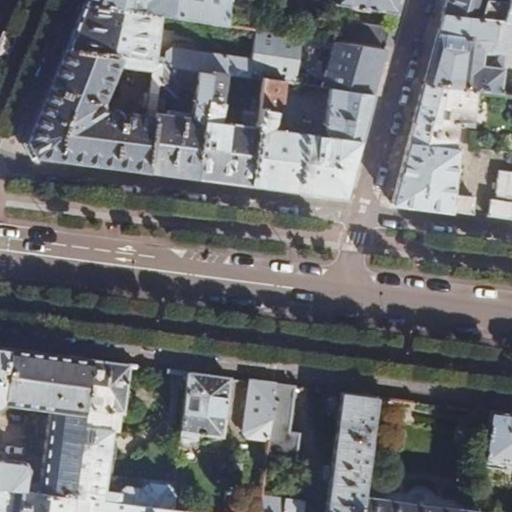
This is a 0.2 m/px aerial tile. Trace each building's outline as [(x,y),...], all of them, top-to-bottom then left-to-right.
[(83,0),(82,5),(158,16),(224,26),(227,0),(83,0)] [(342,0),(342,4),(397,12),(400,0),(342,0)] [(511,0),(449,0),(446,13),(501,21),(511,21),(511,0)] [(158,16),(82,5),(72,27),(63,50),(164,65),(212,72),(231,75),(249,77),(251,59),(171,47),(164,53),(163,57),(151,55),(158,16)] [(438,43),(427,81),(472,87),(493,89),(496,62),(477,59),(479,45),(498,48),(501,21),(446,13),(438,43)] [(358,45),(387,50),(393,27),(361,22),(358,45)] [(300,37),(256,31),(251,59),(249,77),(264,79),(285,82),(293,82),(300,37)] [(2,32),(0,37),(0,58),(5,60),(15,38),(2,32)] [(331,42),(300,37),(293,82),(324,86),(325,87),(331,42)] [(385,59),(387,50),(358,45),(331,42),(325,87),(332,88),(375,94),(385,59)] [(164,65),(63,50),(27,139),(23,141),(32,157),(36,155),(95,163),(149,170),(164,65)] [(149,170),(158,171),(198,176),(212,72),(164,65),(149,170)] [(222,179),(250,183),(262,97),(258,97),(257,109),(248,107),(245,126),(224,123),(231,75),(212,72),(198,176),(222,179)] [(347,198),(375,94),(332,88),(325,126),(330,135),(296,131),(297,127),(291,126),(290,131),(270,128),(275,122),(277,111),(282,104),(285,82),(264,79),(262,97),(250,183),(275,187),(318,194),(347,198)] [(472,87),(427,81),(416,118),(414,118),(407,141),(410,142),(392,203),(472,213),(474,194),(450,191),(456,140),(452,139),(454,120),(467,121),(472,87)] [(488,215),(511,218),(511,169),(502,169),(499,197),(491,196),(488,215)] [(77,423),(86,357),(53,353),(0,345),(0,404),(0,405),(1,401),(50,409),(39,483),(27,482),(25,490),(68,495),(77,423)] [(128,362),(86,357),(77,423),(95,426),(103,427),(113,429),(119,429),(128,362)] [(229,375),(185,370),(176,437),(196,440),(197,433),(221,435),(229,375)] [(266,439),(274,381),(250,378),(242,431),(249,437),(266,439)] [(289,432),(295,384),(274,381),(266,439),(264,456),(296,460),(300,434),(289,432)] [(373,394),(340,390),(324,511),(358,511),(360,495),(369,426),(373,394)] [(393,397),(373,394),(369,426),(385,427),(393,397)] [(511,412),(489,409),(483,465),(511,468),(511,412)] [(95,426),(77,423),(68,495),(167,509),(171,482),(113,473),(113,480),(106,479),(113,429),(103,427),(95,426)] [(17,511),(21,489),(25,490),(27,482),(28,468),(23,460),(0,457),(0,511),(17,511)] [(167,509),(68,495),(25,490),(21,489),(17,511),(184,511),(167,509)] [(358,511),(477,511),(360,495),(358,511)] [(301,511),(303,502),(259,496),(256,511),(301,511)]
